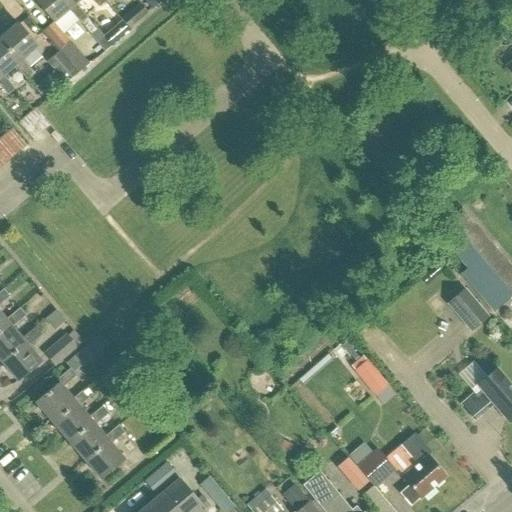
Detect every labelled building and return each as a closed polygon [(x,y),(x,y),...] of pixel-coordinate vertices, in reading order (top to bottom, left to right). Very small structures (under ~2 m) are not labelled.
[(68,10),(79,24),(86,18),(75,4),(73,6),(67,0),(33,0),(53,23),(68,10)] [(140,0),(138,2),(146,13),(162,0),(140,0)] [(137,6),(120,20),(122,21),(128,29),(144,14),(138,7),(137,6)] [(86,18),(79,24),(90,36),(97,31),(86,18)] [(122,21),(103,37),(111,46),(129,31),(128,29),(122,21)] [(16,23),(0,36),(0,43),(29,77),(33,73),(22,60),(37,47),(16,23)] [(53,23),(42,31),(77,73),(87,65),(53,23)] [(0,87),(7,95),(14,89),(3,76),(14,66),(26,79),(29,77),(0,43),(0,87)] [(75,74),(57,52),(44,63),(56,77),(52,81),(58,89),(75,74)] [(35,107),(27,114),(41,132),(50,124),(35,107)] [(41,132),(27,114),(19,121),(33,138),(41,132)] [(11,128),(3,134),(18,151),(25,144),(11,128)] [(354,148),(378,176),(398,159),(374,131),(354,148)] [(3,134),(0,136),(0,147),(9,159),(18,151),(3,134)] [(0,147),(0,165),(0,166),(9,159),(0,147)] [(434,232),(466,269),(460,274),(492,312),(511,295),(511,268),(461,209),(434,232)] [(489,317),(464,288),(446,304),(471,332),(489,317)] [(0,328),(7,322),(5,320),(0,314),(0,303),(8,297),(2,290),(0,291),(0,328)] [(0,328),(0,360),(23,341),(21,339),(11,327),(24,316),(18,309),(5,320),(7,322),(0,328)] [(374,351),(385,343),(370,326),(360,335),(374,351)] [(0,360),(0,363),(15,381),(39,361),(27,346),(40,335),(34,328),(21,339),(23,341),(0,360)] [(53,365),(76,346),(65,332),(42,352),(53,365)] [(87,346),(94,355),(109,342),(102,333),(87,346)] [(371,396),(384,384),(360,358),(347,371),(371,396)] [(34,403),(50,422),(88,391),(85,388),(72,399),(62,388),(75,376),(69,369),(55,381),(57,383),(34,403)] [(461,404),(474,419),(492,404),(508,423),(511,418),(511,388),(505,380),(495,369),(475,386),(478,389),(461,404)] [(50,422),(66,441),(104,410),(101,407),(88,418),(78,406),(91,395),(88,391),(50,422)] [(66,441),(82,460),(119,429),(117,426),(104,437),(94,425),(107,414),(104,410),(66,441)] [(82,460),(98,480),(122,459),(110,444),(123,433),(119,429),(82,460)] [(400,492),(410,505),(419,497),(420,498),(445,476),(428,455),(432,452),(415,432),(401,444),(416,463),(401,475),(409,485),(400,492)] [(278,438),(273,447),(283,452),(287,443),(278,438)] [(349,458),(355,465),(353,467),(372,489),(393,471),(374,449),(364,458),(357,451),(349,458)] [(166,461),(144,480),(155,494),(178,475),(166,461)] [(309,498),(321,511),(348,511),(313,472),(296,488),(307,500),(309,498)] [(206,511),(179,479),(138,511),(206,511)] [(200,490),(216,508),(225,499),(210,481),(200,490)] [(276,511),(279,510),(263,490),(244,505),(249,511),(276,511)] [(313,511),(304,502),(293,511),(313,511)]
